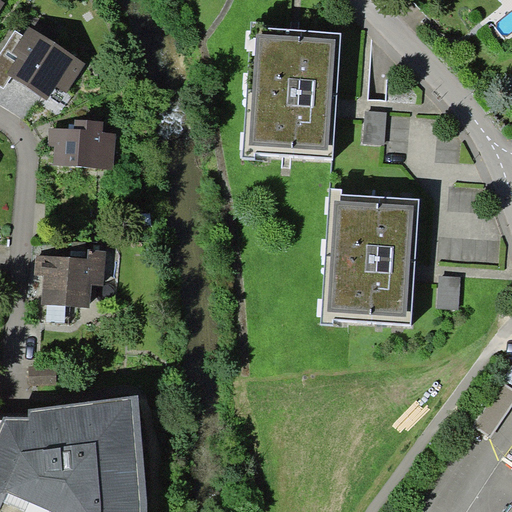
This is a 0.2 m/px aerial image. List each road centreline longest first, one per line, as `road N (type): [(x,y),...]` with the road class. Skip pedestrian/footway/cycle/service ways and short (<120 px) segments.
road 1 (residential): [(9,401),(24,174),(0,122)]
road 2 (residential): [(359,0),(445,82),(504,168)]
